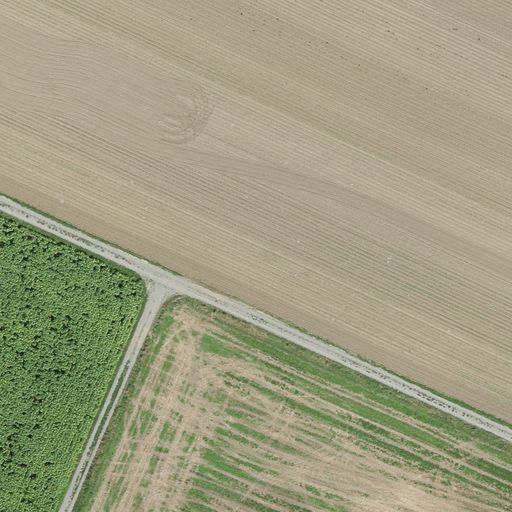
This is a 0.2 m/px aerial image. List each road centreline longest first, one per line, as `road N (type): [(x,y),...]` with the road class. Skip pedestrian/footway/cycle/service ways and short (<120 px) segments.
road 1 (track): [(511,440),(0,207)]
road 2 (track): [(64,511),(161,281)]
